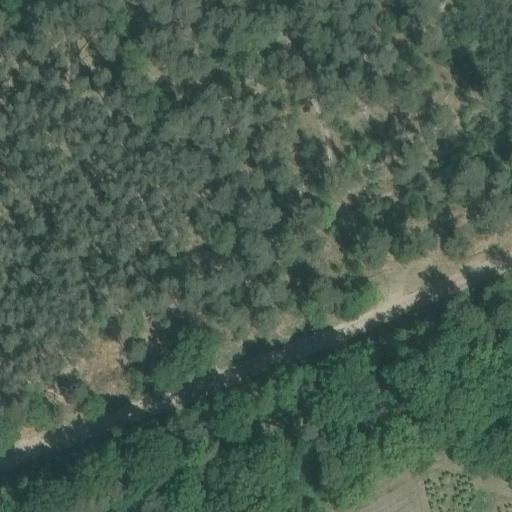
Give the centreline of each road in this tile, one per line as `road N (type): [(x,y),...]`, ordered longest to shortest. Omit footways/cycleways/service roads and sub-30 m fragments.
road 1 (track): [(0,456),(511,254)]
road 2 (track): [(328,167),(275,0)]
road 3 (track): [(328,167),(381,304)]
